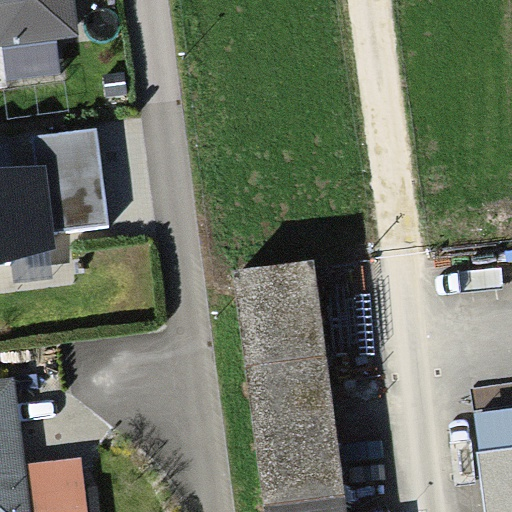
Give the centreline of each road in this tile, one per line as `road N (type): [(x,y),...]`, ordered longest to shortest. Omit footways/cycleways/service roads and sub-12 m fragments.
road 1 (residential): [(211,511),(147,0)]
road 2 (residential): [(403,254),(435,511)]
road 3 (track): [(365,0),(403,254)]
